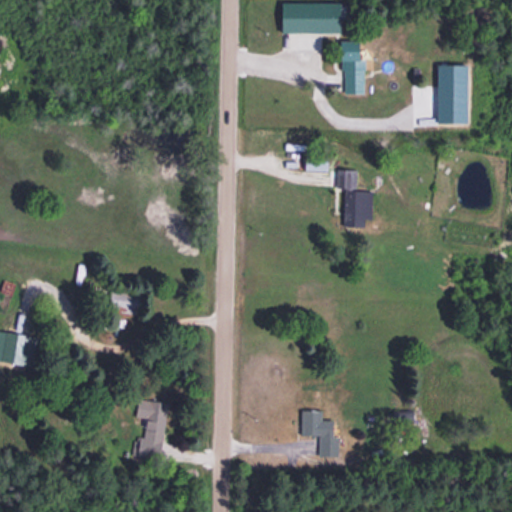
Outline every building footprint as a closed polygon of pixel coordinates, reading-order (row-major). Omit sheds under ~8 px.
[(274,1),(274,31),(333,31),(333,1),(274,1)] [(337,40),(338,92),(360,92),(359,40),(337,40)] [(336,226),(369,226),(369,189),(353,189),(353,168),(335,169),(336,226)] [(141,417),(134,452),(158,457),(168,403),(135,397),(131,416),(141,417)] [(335,455),(335,436),(324,436),(324,420),(317,420),(317,409),(297,409),(297,434),(317,434),(317,454),(335,455)]
